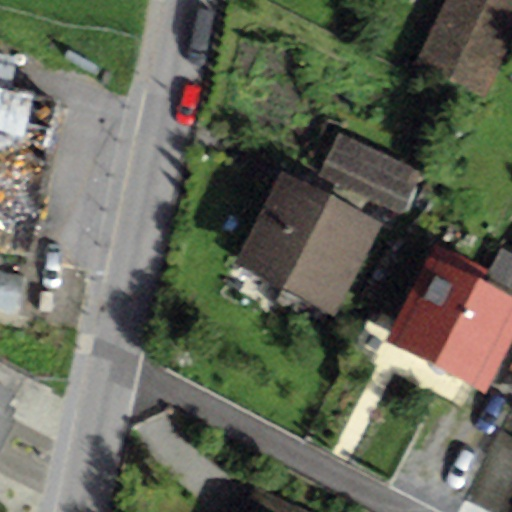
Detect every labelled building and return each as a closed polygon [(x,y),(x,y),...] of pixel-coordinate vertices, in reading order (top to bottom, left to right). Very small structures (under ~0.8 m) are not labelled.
[(511,21),(504,18),(511,2),(511,0),(453,0),(423,64),(482,92),(511,28),(511,21)] [(0,251),(30,258),(63,107),(0,94),(0,93),(0,251)] [(390,211),(395,199),(347,176),(358,153),(340,144),(323,179),(390,211)] [(347,176),(395,199),(406,176),(358,153),(347,176)] [(302,204),(311,208),(316,198),(308,193),(302,204)] [(277,306),(317,327),(364,235),(326,216),(331,205),(316,198),(311,208),(302,204),(287,196),(252,265),(289,284),(277,306)] [(420,316),(407,344),(477,380),(510,314),(505,312),(471,294),(480,278),(438,256),(409,311),(420,316)] [(511,297),(511,258),(507,256),(493,285),(480,278),(471,294),(505,312),(511,297)] [(0,429),(4,432),(6,433),(17,412),(3,405),(0,411),(0,429)] [(291,511),(257,496),(249,511),(291,511)]
